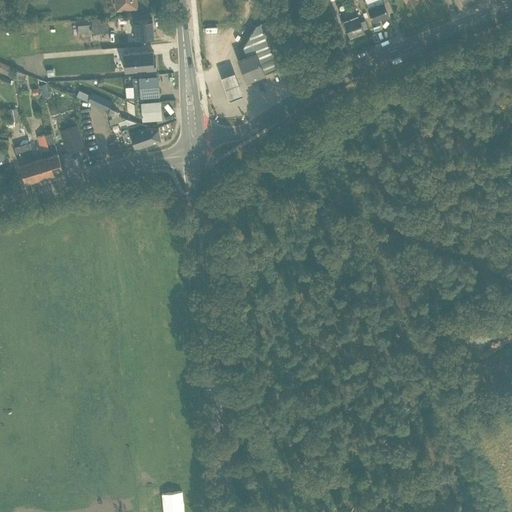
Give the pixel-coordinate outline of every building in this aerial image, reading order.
[(365,0),(373,19),(387,13),(382,0),(365,0)] [(350,34),(363,29),(354,6),(342,11),(345,18),(341,19),(344,28),(347,27),(350,34)] [(92,32),(108,31),(107,21),(105,21),(104,17),(91,18),(92,32)] [(135,38),(153,37),(152,17),(133,19),(135,38)] [(246,79),(277,67),(274,59),(285,55),(281,44),(279,44),(269,18),(255,24),(243,45),(246,55),(238,58),(246,79)] [(89,31),(89,23),(77,24),(78,32),(89,31)] [(153,56),(152,48),(122,51),(124,70),(137,69),(137,67),(145,67),(146,68),(156,67),(155,56),(153,56)] [(11,71),(12,67),(0,61),(0,70),(7,74),(11,71)] [(16,80),(25,81),(26,73),(16,69),(16,80)] [(234,69),(221,73),(229,97),(242,92),(234,69)] [(137,101),(159,99),(157,74),(138,76),(139,83),(134,84),(134,94),(137,94),(137,95),(130,96),(130,101),(137,100),(137,101)] [(42,96),(50,93),(46,82),(39,84),(42,96)] [(107,109),(111,100),(91,91),(90,93),(82,90),(80,96),(107,109)] [(142,117),(160,115),(159,99),(137,101),(134,102),(135,113),(136,113),(136,115),(142,117)] [(11,120),(18,119),(16,107),(9,108),(11,120)] [(67,151),(84,145),(74,114),(57,120),(67,151)] [(135,147),(160,138),(158,126),(147,125),(146,123),(139,121),(137,121),(126,117),(124,118),(127,125),(133,142),(135,147)] [(125,145),(133,142),(127,125),(120,128),(125,145)] [(53,172),(63,169),(51,129),(43,131),(44,133),(43,133),(53,172)] [(53,172),(43,133),(37,135),(42,155),(39,156),(44,175),(53,172)] [(0,145),(8,146),(8,138),(0,137),(0,145)] [(35,178),(44,175),(39,156),(35,157),(29,141),(24,143),(35,178)] [(25,181),(35,178),(24,143),(14,145),(25,181)]
